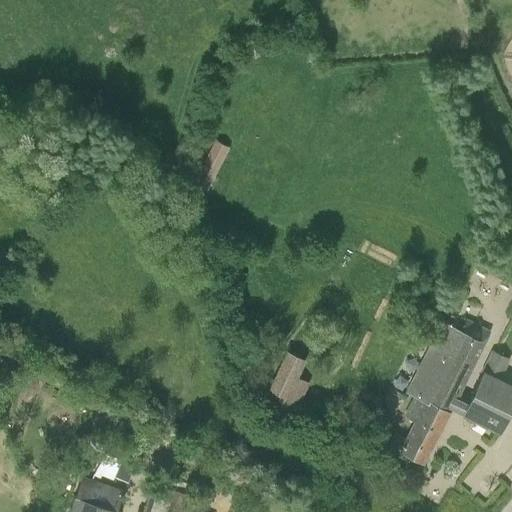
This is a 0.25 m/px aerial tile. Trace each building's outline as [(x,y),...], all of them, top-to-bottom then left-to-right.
[(214,138),(190,184),(205,192),(229,146),(214,138)] [(405,437),(399,451),(423,464),(452,407),(499,430),(511,403),(511,387),(499,381),(510,359),(490,350),(467,403),(458,399),(490,330),(466,318),(460,329),(440,320),(404,392),(412,396),(403,416),(412,420),(405,437)] [(286,349),(261,401),(292,415),(308,381),(296,376),(305,357),(294,353),(286,349)] [(337,422),(331,434),(344,441),(349,430),(337,422)] [(399,451),(405,437),(393,432),(387,446),(399,451)] [(104,453),(92,474),(99,477),(101,474),(112,479),(113,476),(120,479),(126,481),(131,464),(120,460),(120,458),(104,453)] [(68,511),(119,511),(120,510),(116,509),(123,489),(82,475),(77,487),(68,511)] [(163,499),(200,508),(203,499),(166,488),(163,499)] [(199,511),(200,508),(163,499),(147,495),(143,511),(137,510),(136,511),(199,511)]
